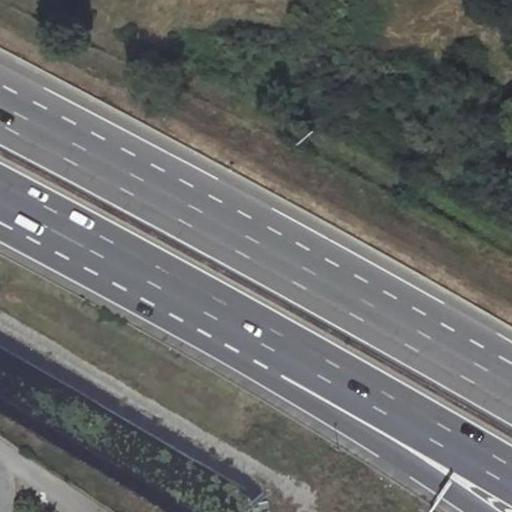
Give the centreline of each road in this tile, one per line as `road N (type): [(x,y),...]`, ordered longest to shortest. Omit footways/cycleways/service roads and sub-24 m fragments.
road 1 (motorway): [(196,297),(511,475)]
road 2 (motorway): [(196,297),(480,511)]
road 3 (motorway): [(307,279),(0,114)]
road 4 (motorway): [(511,396),(307,279)]
road 5 (motorway): [(511,376),(307,279)]
road 6 (motorway): [(0,195),(196,297)]
